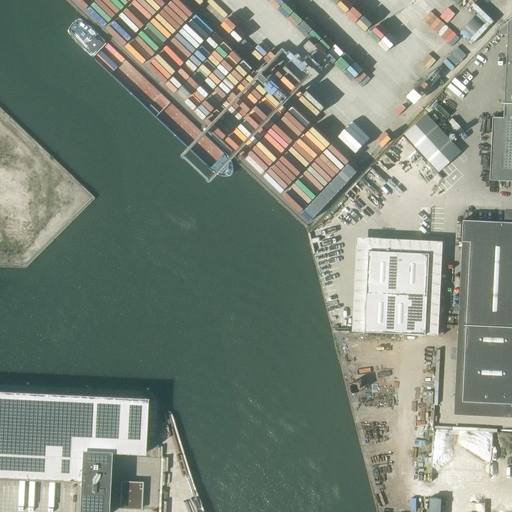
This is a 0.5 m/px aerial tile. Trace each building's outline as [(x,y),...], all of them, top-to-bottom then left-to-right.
[(508,35),(505,104),(511,104),(511,18),(500,30),(499,34),(508,35)] [(511,104),(505,104),(502,169),(511,169),(511,104)] [(404,135),(445,179),(468,158),(427,114),(404,135)] [(511,221),(463,220),(462,241),(470,241),(463,401),(507,403),(506,414),(511,414),(511,221)] [(365,332),(426,334),(429,254),(369,251),(365,332)] [(0,390),(0,477),(80,481),(78,511),(105,511),(108,453),(144,454),(146,398),(0,390)] [(141,482),(121,481),(120,508),(140,509),(141,482)]
